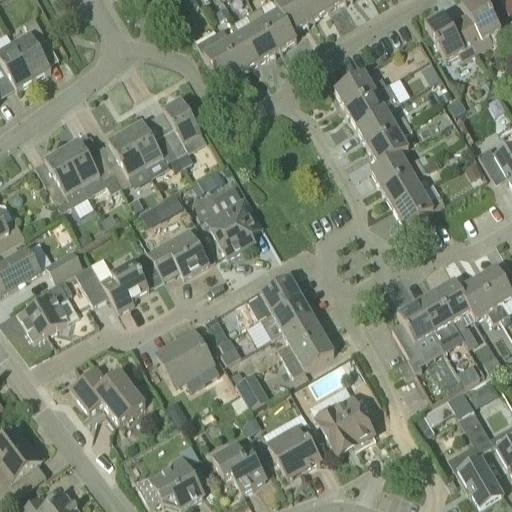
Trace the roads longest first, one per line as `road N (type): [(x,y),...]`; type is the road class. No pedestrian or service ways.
road 1 (residential): [(20,386),(102,340),(123,345),(181,314),(207,318),(301,261),(325,266)]
road 2 (residential): [(288,112),(269,105),(237,122),(215,116),(185,65),(145,53),(121,61)]
road 3 (residential): [(288,112),(298,75),(429,0)]
road 4 (residential): [(20,386),(115,511)]
road 5 (residential): [(121,61),(0,151)]
road 6 (residential): [(359,236),(361,213),(305,124),(288,112)]
road 7 (residential): [(511,231),(470,255),(455,253),(417,270),(385,267)]
